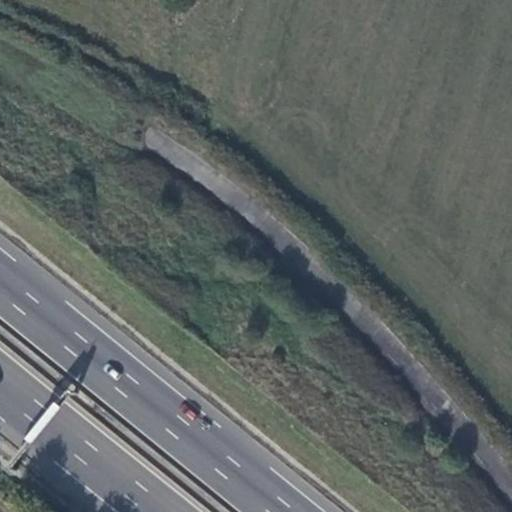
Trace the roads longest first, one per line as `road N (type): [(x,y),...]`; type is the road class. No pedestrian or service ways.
road 1 (trunk): [(279,511),(0,286)]
road 2 (trunk): [(0,385),(156,511)]
